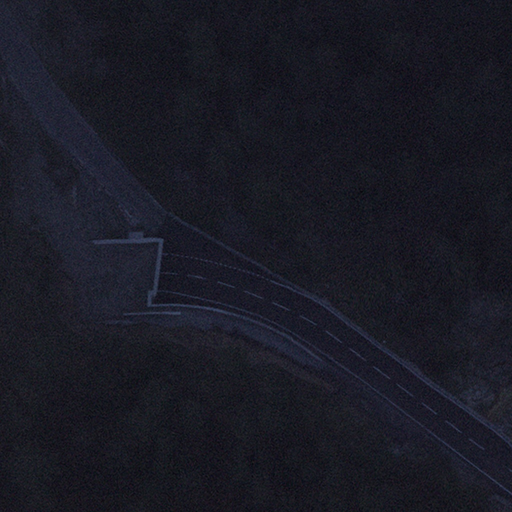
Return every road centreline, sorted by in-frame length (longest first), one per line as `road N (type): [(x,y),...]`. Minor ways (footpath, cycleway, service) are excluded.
road 1 (unclassified): [(0,17),(115,191),(294,325)]
road 2 (tertiary): [(294,325),(511,479)]
road 3 (tertiary): [(294,325),(185,283),(77,269)]
